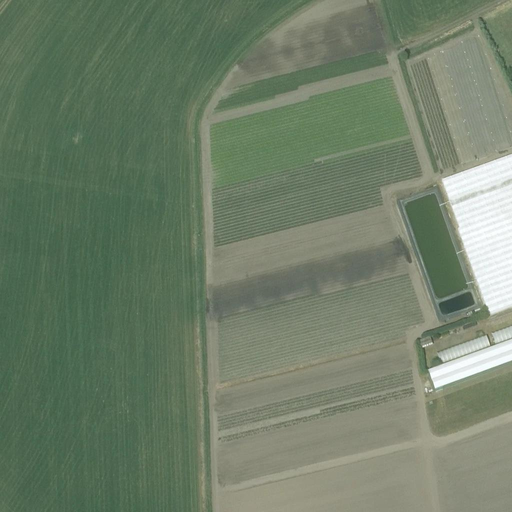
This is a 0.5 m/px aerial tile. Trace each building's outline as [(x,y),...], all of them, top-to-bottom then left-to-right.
[(511,157),(444,182),(461,230),(458,231),(488,316),(511,307),(511,157)] [(511,329),(495,335),(499,346),(511,341),(511,329)] [(429,339),(423,341),(417,343),(417,344),(420,351),(432,347),(429,339)] [(443,365),(493,350),(490,341),(440,356),(443,365)] [(511,364),(511,343),(427,374),(434,393),(511,364)]
